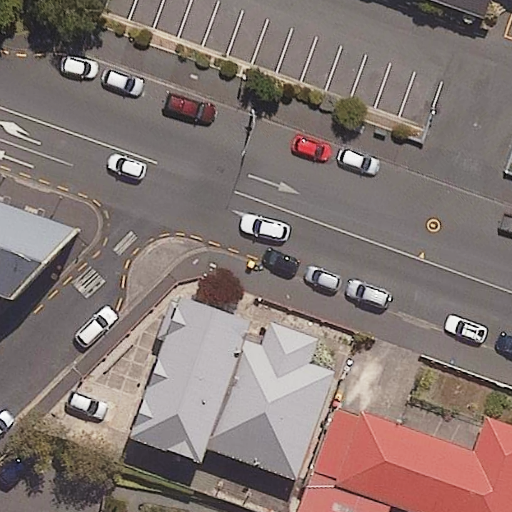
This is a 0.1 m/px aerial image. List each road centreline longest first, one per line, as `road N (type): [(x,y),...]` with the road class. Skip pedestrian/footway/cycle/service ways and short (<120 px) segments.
road 1 (residential): [(186,176),(511,293)]
road 2 (unclassified): [(0,377),(186,176)]
road 3 (residential): [(0,106),(186,176)]
